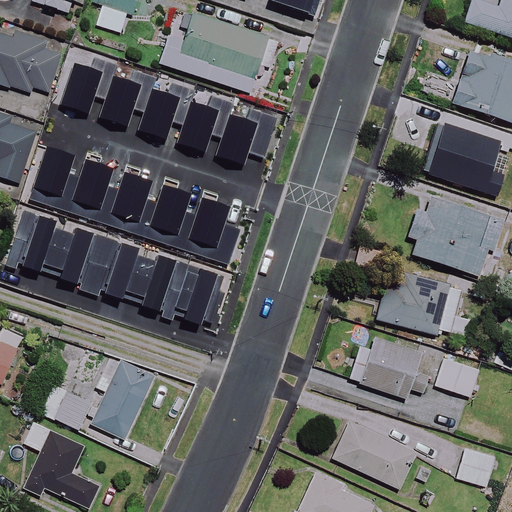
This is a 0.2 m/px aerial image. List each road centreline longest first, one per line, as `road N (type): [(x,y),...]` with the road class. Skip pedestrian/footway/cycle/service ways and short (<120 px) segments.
road 1 (residential): [(375,0),(253,368),(189,511)]
road 2 (unknown): [(253,368),(0,291)]
